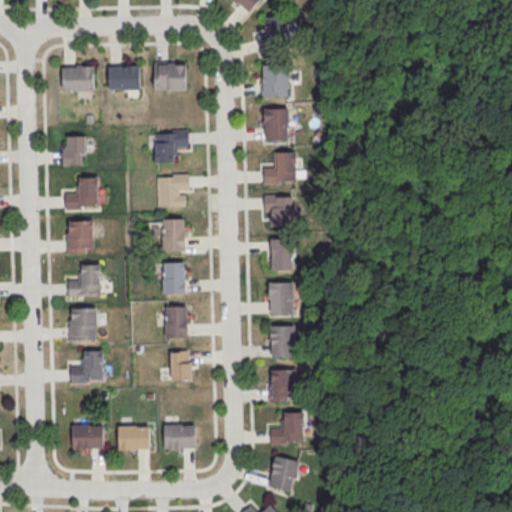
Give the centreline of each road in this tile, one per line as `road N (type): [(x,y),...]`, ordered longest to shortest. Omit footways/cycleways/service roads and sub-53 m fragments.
road 1 (residential): [(24,27),(35,485)]
road 2 (residential): [(223,478),(234,452),(216,37)]
road 3 (residential): [(223,478),(182,489),(0,483)]
road 4 (residential): [(0,24),(179,23),(216,37)]
